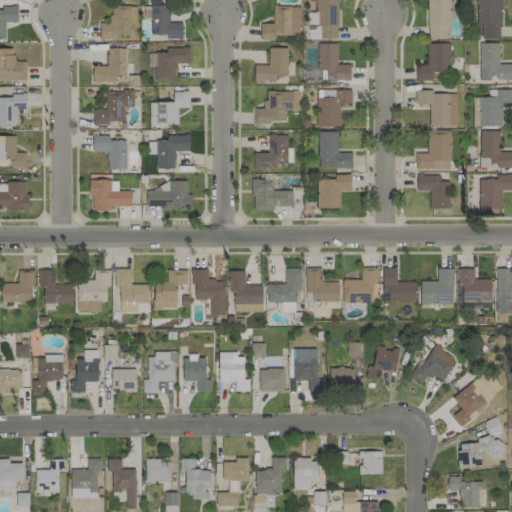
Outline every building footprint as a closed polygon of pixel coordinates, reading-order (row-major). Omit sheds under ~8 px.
[(181,23),(167,22),(166,0),(149,0),(149,37),(181,37),(181,23)] [(337,0),(314,0),(315,12),(307,12),(308,39),(337,38),(337,0)] [(426,0),(427,38),(446,38),(445,26),(450,26),(449,0),(426,0)] [(499,0),(475,0),(476,38),(499,38),(499,0)] [(130,35),(130,24),(136,25),(136,7),(110,6),(110,24),(99,24),(99,39),(114,39),(114,35),(130,35)] [(299,7),(272,6),(272,24),(260,24),(260,38),(274,39),(274,35),(298,36),(299,7)] [(4,22),(15,22),(15,8),(0,8),(0,39),(5,39),(4,22)] [(349,79),(349,64),(336,64),(336,44),(316,43),(316,71),(325,71),(325,78),(349,79)] [(416,65),(415,80),(431,81),(431,72),(448,73),(450,44),(427,43),(426,65),(416,65)] [(478,44),(479,81),(493,80),(511,79),(511,63),(499,64),(498,43),(478,44)] [(188,63),(189,48),(166,47),(166,52),(155,52),(154,81),(173,81),(173,63),(188,63)] [(286,47),(267,48),(268,65),(253,65),(253,81),(275,81),(275,76),(286,75),(286,47)] [(124,48),(106,48),(106,66),(91,66),(91,82),(114,82),(113,76),(125,76),(124,48)] [(339,126),(338,104),(350,104),(350,89),(316,90),(316,126),(339,126)] [(474,125),(500,126),(501,103),(511,103),(511,89),(487,89),(487,97),(475,97),(474,125)] [(429,126),(456,126),(455,93),(432,93),(432,90),(414,90),(415,104),(429,104),(429,126)] [(92,123),(126,123),(126,107),(132,107),(132,91),(105,91),(105,109),(92,109),(92,123)] [(300,91),(264,91),(264,109),(253,109),(253,124),(269,125),(269,121),(284,121),(284,110),(299,110),(300,91)] [(188,108),(187,92),(172,92),(173,102),(149,102),(149,114),(149,125),(177,124),(177,108),(188,108)] [(26,109),(25,95),(0,95),(0,126),(15,126),(15,109),(26,109)] [(336,131),(317,132),(317,168),(351,168),(351,152),(336,152),(336,131)] [(449,168),(449,131),(426,131),(426,153),(415,153),(415,169),(449,168)] [(479,131),(478,167),(511,168),(511,152),(498,151),(499,131),(479,131)] [(252,167),(286,167),(286,135),(268,134),(267,152),(253,152),(252,167)] [(125,140),(108,140),(108,136),(92,135),(92,151),(106,152),(106,168),(125,169),(125,140)] [(173,151),(188,151),(188,135),(166,135),(166,141),(147,141),(147,154),(155,154),(154,168),(173,168),(173,151)] [(26,152),(15,152),(15,136),(0,136),(0,159),(10,160),(10,169),(25,169),(26,152)] [(349,174),(333,175),(333,179),(316,179),(316,208),(339,208),(339,190),(350,190),(349,174)] [(501,190),(511,190),(511,174),(495,175),(495,179),(477,179),(478,209),(501,209),(501,190)] [(448,181),(439,181),(439,175),(416,175),(415,191),(429,191),(429,208),(448,208),(448,181)] [(271,190),(271,179),(252,179),(252,209),(273,210),(273,206),(291,206),(291,191),(271,190)] [(91,211),(110,211),(110,206),(130,206),(130,190),(117,190),(117,180),(88,180),(88,198),(91,198),(91,211)] [(186,181),(168,180),(168,191),(146,190),(145,206),(163,207),(163,209),(190,210),(190,194),(186,194),(186,181)] [(372,302),(371,284),(376,284),(376,267),(360,267),(360,280),(341,280),(342,303),(372,302)] [(395,267),(381,267),(382,293),(387,293),(387,301),(414,301),(414,282),(395,282),(395,267)] [(129,268),(113,269),(113,287),(118,287),(119,312),(136,312),(136,303),(147,303),(147,284),(130,285),(129,268)] [(265,284),(266,302),(294,302),(294,291),(300,291),(299,268),(283,268),(284,284),(265,284)] [(313,302),(338,301),(338,281),(320,282),(320,268),(304,268),(304,309),(313,309),(313,302)] [(419,304),(452,303),(451,268),(435,269),(435,281),(419,281),(419,304)] [(472,268),(456,269),(457,309),(490,308),(489,278),(472,279),(472,268)] [(511,269),(495,268),(494,313),(511,313),(511,282),(511,269)] [(185,269),(166,270),(166,281),(152,281),(153,309),(176,308),(175,285),(186,285),(185,269)] [(224,280),(206,280),(206,269),(190,269),(190,284),(194,284),(194,300),(208,300),(208,315),(224,315),(224,280)] [(0,301),(31,302),(31,270),(17,270),(16,283),(0,283),(0,301)] [(71,284),(52,284),(52,270),(38,270),(37,287),(43,287),(43,303),(71,303),(71,284)] [(99,312),(99,301),(107,302),(107,270),(93,270),(93,282),(76,281),(75,311),(99,312)] [(261,312),(261,285),(244,285),(243,271),(230,271),(231,312),(261,312)] [(358,342),(348,342),(348,355),(358,354),(358,342)] [(263,343),(250,343),(251,355),(263,355),(263,343)] [(439,382),(455,360),(433,346),(421,363),(418,361),(408,375),(420,384),(427,373),(439,382)] [(394,371),(397,350),(375,347),(372,367),(366,366),(365,377),(379,379),(380,369),(394,371)] [(293,380),(306,380),(306,391),(320,391),(320,373),(316,373),(315,348),(292,349),(293,380)] [(176,351),(154,351),(154,357),(146,357),(146,380),(142,380),(142,393),(156,392),(156,380),(172,380),(172,362),(176,362),(176,351)] [(242,353),(217,353),(217,382),(234,382),(234,391),(247,391),(247,379),(243,379),(242,353)] [(61,355),(30,356),(31,393),(45,392),(44,381),(61,380),(61,355)] [(183,381),(195,381),(195,391),(209,391),(210,379),(204,379),(204,356),(183,356),(183,381)] [(74,358),(74,380),(69,380),(69,392),(84,392),(83,382),(97,381),(97,357),(74,358)] [(258,369),(258,392),(283,391),(283,368),(258,369)] [(352,368),(328,368),(328,387),(352,387),(352,368)] [(20,389),(21,370),(0,369),(0,393),(9,393),(9,389),(20,389)] [(134,369),(110,369),(110,391),(135,391),(134,369)] [(451,416),(460,427),(470,418),(467,415),(492,395),(477,377),(451,398),(460,408),(451,416)] [(480,467),(479,452),(487,451),(487,459),(502,458),(500,441),(490,441),(490,439),(456,442),(458,469),(480,467)] [(381,452),(358,451),(358,474),(380,474),(381,452)] [(246,481),(247,458),(234,457),(234,462),(222,462),(222,482),(226,482),(226,492),(215,492),(215,506),(237,506),(238,480),(246,481)] [(254,470),(254,494),(280,494),(279,470),(285,470),(284,457),(270,458),(271,470),(254,470)] [(95,471),(100,471),(100,458),(86,459),(86,469),(69,469),(70,498),(96,498),(95,471)] [(316,480),(316,459),(292,458),(291,489),(307,490),(307,480),(316,480)] [(21,463),(9,463),(9,459),(0,459),(0,493),(14,493),(14,481),(21,481),(21,463)] [(48,470),(34,469),(34,492),(56,493),(57,471),(62,471),(62,459),(48,459),(48,470)] [(134,469),(120,469),(120,459),(106,459),(106,471),(111,471),(111,491),(125,491),(125,508),(134,508),(134,469)] [(169,481),(168,459),(143,460),(144,482),(169,481)] [(193,459),(179,459),(179,470),(184,470),(183,493),(191,493),(191,499),(208,499),(208,470),(192,470),(193,459)] [(477,506),(477,490),(481,490),(481,481),(459,482),(459,476),(446,476),(446,490),(458,490),(458,507),(477,506)] [(378,511),(379,501),(354,501),(354,491),(341,492),(341,511),(349,510),(348,511),(378,511)] [(176,511),(176,492),(163,493),(163,511),(176,511)] [(16,506),(28,506),(27,493),(16,494),(16,506)]
